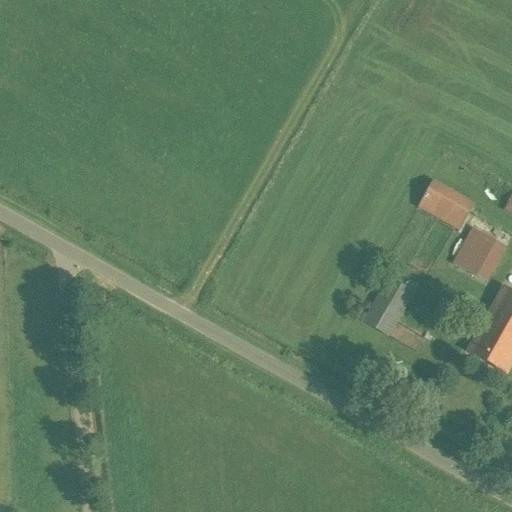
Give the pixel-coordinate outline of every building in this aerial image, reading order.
[(429,185),(416,208),(457,232),(470,208),(429,185)] [(511,215),(511,195),(503,211),(511,215)] [(467,226),(448,261),(487,283),(506,247),(467,226)] [(388,338),(415,293),(386,278),(360,321),(388,338)] [(503,376),(511,360),(511,293),(504,290),(467,355),(503,376)]
